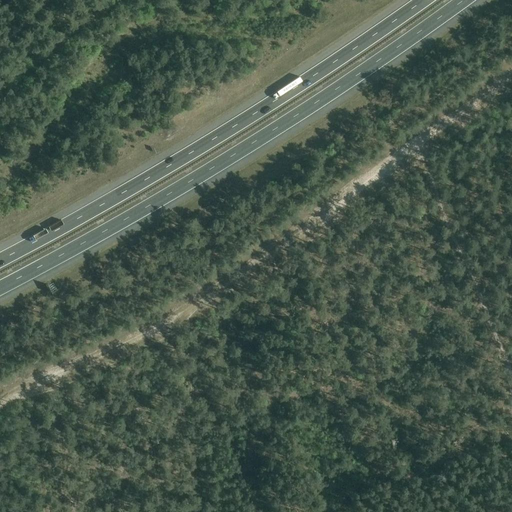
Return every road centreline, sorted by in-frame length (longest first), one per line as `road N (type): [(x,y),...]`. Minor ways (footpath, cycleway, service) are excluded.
road 1 (motorway): [(0,291),(211,171),(469,0)]
road 2 (motorway): [(418,0),(200,143),(0,257)]
